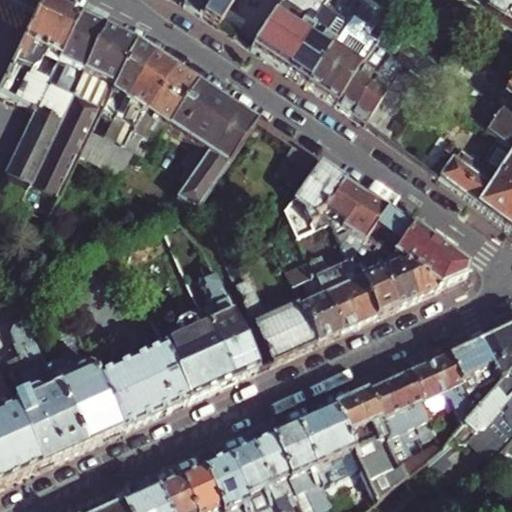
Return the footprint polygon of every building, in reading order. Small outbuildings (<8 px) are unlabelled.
[(185,0),(182,7),(199,18),(209,0),(185,0)] [(209,0),(199,18),(216,29),(234,0),(209,0)] [(309,30),(322,11),(328,0),(282,0),(250,52),(285,74),(308,40),(313,33),(309,30)] [(383,13),(390,0),(367,0),(367,2),(383,13)] [(511,0),(455,0),(511,34),(511,0)] [(44,54),(59,61),(79,20),(43,3),(0,88),(0,98),(34,115),(58,127),(71,101),(46,88),(45,90),(26,81),(32,68),(38,66),(44,54)] [(305,88),(330,50),(346,26),(322,11),(309,30),(313,33),(317,26),(325,32),(321,38),(322,39),(318,46),(308,40),(285,74),(305,88)] [(46,88),(71,101),(103,32),(79,20),(59,61),(46,88)] [(305,88),(334,107),(367,57),(374,46),(375,45),(346,26),(330,50),(305,88)] [(79,161),(90,137),(134,47),(103,32),(71,101),(58,127),(29,190),(57,206),(79,161)] [(334,107),(349,117),(374,80),(383,67),(389,58),(386,54),(374,46),(367,57),(334,107)] [(124,101),(126,101),(154,60),(134,47),(90,137),(102,144),(112,125),(109,124),(112,119),(115,121),(124,101)] [(349,117),(364,127),(384,98),(399,75),(389,58),(383,67),(374,80),(349,117)] [(142,114),(145,116),(173,73),(154,60),(126,101),(124,101),(115,121),(124,126),(112,149),(120,153),(130,137),(132,135),(142,114)] [(154,148),(166,131),(195,87),(173,73),(145,116),(142,114),(132,135),(130,137),(120,153),(131,159),(142,141),(154,148)] [(384,98),(404,112),(420,89),(399,75),(384,98)] [(195,215),(197,211),(255,126),(195,87),(166,131),(206,157),(175,203),(195,215)] [(511,123),(511,92),(508,90),(501,100),(511,108),(511,123),(511,124),(511,123)] [(511,155),(511,123),(511,124),(483,103),(476,112),(492,124),(484,135),(511,155)] [(0,184),(0,206),(17,214),(29,190),(58,127),(34,115),(0,184)] [(102,144),(112,149),(124,126),(115,121),(112,126),(112,125),(102,144)] [(131,159),(120,153),(112,149),(102,144),(90,137),(79,161),(118,183),(131,159)] [(273,176),(299,193),(317,168),(290,150),(273,176)] [(509,234),(511,236),(511,155),(494,181),(458,156),(452,165),(449,163),(445,170),(437,181),(509,234)] [(437,181),(445,170),(431,159),(423,170),(437,181)] [(313,220),(324,214),(343,186),(317,168),(299,193),(290,205),(301,214),(308,228),(315,224),(313,220)] [(340,230),(344,228),(364,199),(343,186),(324,214),(313,220),(315,224),(308,228),(311,234),(329,225),(333,234),(340,230)] [(362,249),(366,242),(385,213),(364,199),(344,228),(340,230),(333,234),(340,249),(343,256),(348,254),(351,261),(355,259),(362,249)] [(389,245),(394,248),(406,229),(385,213),(366,242),(372,246),(383,254),(389,245)] [(463,283),(465,272),(406,229),(394,248),(389,245),(383,254),(391,260),(398,265),(436,295),(463,283)] [(362,249),(367,253),(372,246),(366,242),(362,249)] [(395,314),(416,304),(405,287),(401,289),(391,271),(377,261),(367,253),(362,249),(355,259),(374,279),(376,279),(395,314)] [(348,254),(343,256),(346,264),(351,261),(348,254)] [(391,271),(398,265),(391,260),(383,254),(377,261),(391,271)] [(373,323),(395,314),(376,279),(374,279),(355,259),(351,261),(346,264),(348,268),(373,323)] [(314,350),(341,338),(309,269),(306,264),(292,271),(283,275),(289,290),(301,284),(309,302),(310,302),(312,306),(298,312),(314,350)] [(341,338),(373,323),(348,268),(326,277),(320,264),(309,269),(341,338)] [(416,304),(436,295),(398,265),(391,271),(401,289),(405,287),(416,304)] [(232,387),(256,376),(205,266),(191,272),(209,310),(198,315),(200,318),(232,387)] [(272,369),(314,350),(298,312),(297,309),(262,324),(260,319),(263,317),(248,284),(236,289),(272,369)] [(186,408),(232,387),(200,318),(174,329),(171,334),(175,343),(160,350),(161,352),(186,408)] [(36,475),(83,454),(46,375),(22,325),(10,331),(7,338),(17,360),(9,364),(14,374),(7,377),(22,411),(10,416),(36,475)] [(83,454),(118,439),(93,383),(68,328),(62,330),(64,336),(60,338),(59,345),(67,365),(46,375),(83,454)] [(511,332),(445,363),(472,422),(511,377),(511,332)] [(118,439),(186,408),(161,352),(93,383),(118,439)] [(460,435),(472,422),(445,363),(407,380),(426,421),(444,413),(447,419),(452,417),(460,435)] [(511,377),(472,422),(460,435),(451,445),(458,451),(463,450),(477,435),(481,436),(494,422),(493,418),(500,409),(504,413),(502,415),(503,423),(507,427),(511,429),(511,377)] [(428,426),(426,421),(407,380),(395,385),(416,432),(428,426)] [(415,433),(416,432),(395,385),(366,399),(386,444),(400,473),(405,485),(430,465),(425,455),(410,461),(401,439),(415,433)] [(0,491),(36,475),(10,416),(0,395),(0,491)] [(376,448),(386,444),(366,399),(331,415),(350,458),(374,510),(405,485),(400,473),(389,478),(376,448)] [(327,468),(350,458),(331,415),(294,431),(321,493),(329,489),(324,479),(330,476),(327,468)] [(418,440),(432,434),(428,426),(416,432),(415,433),(418,440)] [(329,511),(321,493),(294,431),(268,443),(292,496),(294,500),(303,496),(310,511),(329,511)] [(285,499),(292,496),(268,443),(248,452),(275,511),(289,511),(289,509),(285,499)] [(425,455),(430,465),(442,455),(438,448),(425,455)] [(275,511),(248,452),(225,463),(246,511),(275,511)] [(246,511),(225,463),(200,474),(216,511),(246,511)] [(216,511),(200,474),(177,484),(189,511),(216,511)] [(189,511),(177,484),(154,495),(161,511),(189,511)] [(161,511),(154,495),(119,511),(161,511)] [(289,509),(297,506),(294,500),(292,496),(285,499),(289,509)]
